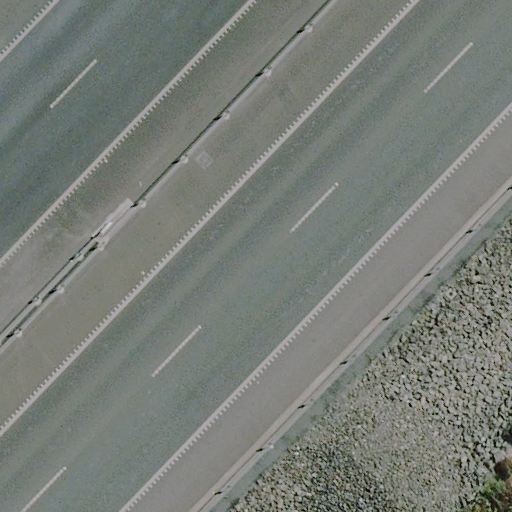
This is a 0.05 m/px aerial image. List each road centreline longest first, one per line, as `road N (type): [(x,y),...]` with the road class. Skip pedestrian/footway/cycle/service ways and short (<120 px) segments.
road 1 (motorway): [(511,17),(42,511)]
road 2 (motorway): [(0,153),(148,0)]
